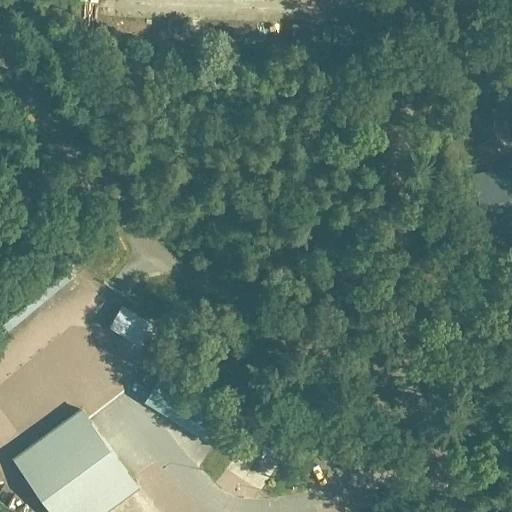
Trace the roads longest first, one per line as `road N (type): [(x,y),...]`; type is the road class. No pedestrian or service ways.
road 1 (unclassified): [(412,400),(317,339),(211,292),(155,251),(81,172),(0,59)]
road 2 (unclassified): [(412,400),(401,145),(424,0)]
road 3 (unclassified): [(461,511),(412,400)]
